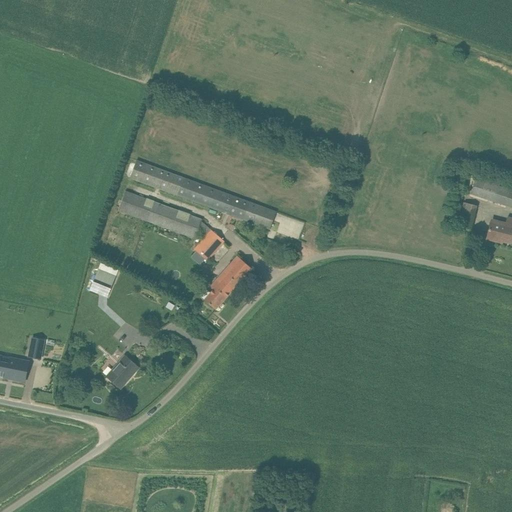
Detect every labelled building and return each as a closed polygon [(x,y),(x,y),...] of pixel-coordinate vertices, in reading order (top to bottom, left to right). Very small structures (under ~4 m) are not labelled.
[(130,178),(244,220),(270,229),(276,212),(250,202),(137,160),(130,178)] [(511,190),(499,186),(502,179),(478,171),(471,194),(511,207),(511,190)] [(195,249),(208,261),(225,242),(202,221),(202,219),(125,191),(118,210),(195,239),(198,231),(205,237),(195,249)] [(450,224),(470,229),(476,206),(456,201),(450,224)] [(487,239),(498,242),(498,240),(511,244),(511,239),(511,220),(506,219),(505,225),(492,222),(490,229),(487,239)] [(211,287),(214,290),(205,300),(208,303),(216,310),(252,269),(244,262),(238,256),(211,287)] [(100,269),(91,291),(107,298),(116,276),(100,269)] [(33,338),(29,357),(41,359),(44,340),(33,338)] [(103,352),(116,357),(119,350),(106,344),(103,352)] [(107,377),(121,389),(139,368),(125,356),(107,377)] [(0,361),(0,375),(13,378),(13,379),(25,381),(28,365),(10,361),(9,364),(0,361)]
